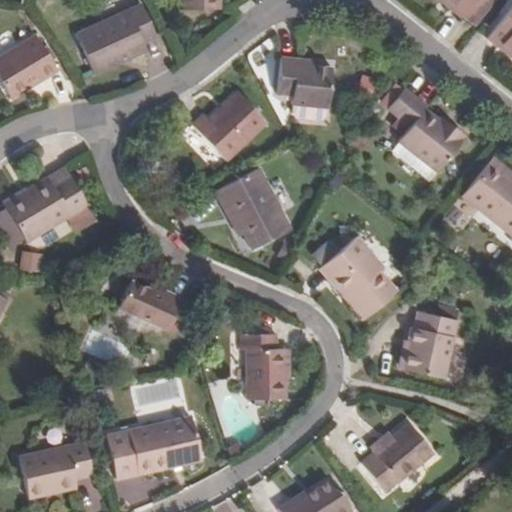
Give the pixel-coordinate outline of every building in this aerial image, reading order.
[(179,0),(180,9),(219,10),(218,0),(179,0)] [(447,0),(453,4),(449,7),(462,18),(476,0),(447,0)] [(76,35),(97,76),(150,49),(147,42),(159,36),(141,1),(76,35)] [(503,43),(511,49),(511,6),(487,38),(499,48),(503,43)] [(61,73),(38,36),(0,60),(0,75),(16,101),(61,73)] [(511,58),(511,49),(503,43),(499,48),(511,58)] [(300,57),(300,50),(284,49),(282,88),(296,89),(296,99),(329,101),(333,60),(315,58),(300,57)] [(225,157),(265,119),(234,87),(208,116),(201,110),(190,121),(225,157)] [(443,124),(434,117),(419,106),(422,101),(409,91),(393,112),(404,122),(395,137),(434,168),(459,137),(456,135),(459,130),(446,120),(443,124)] [(443,124),(446,120),(437,113),(434,117),(443,124)] [(488,153),(511,172),(511,164),(491,148),(488,153)] [(511,172),(488,153),(460,190),(511,229),(511,172)] [(234,212),(243,227),(252,244),(289,226),(258,165),(215,186),(229,214),(234,212)] [(68,169),(6,202),(29,240),(89,205),(68,169)] [(238,229),(243,227),(234,212),(229,214),(238,229)] [(350,290),(346,294),(364,314),(398,286),(380,264),(383,261),(356,231),(324,261),(350,290)] [(350,290),(324,261),(320,265),(346,294),(350,290)] [(119,305),(169,329),(183,297),(161,287),(158,293),(130,279),(119,305)] [(0,314),(9,297),(0,292),(0,314)] [(406,334),(399,362),(440,373),(454,313),(418,304),(413,320),(410,320),(406,334)] [(285,365),(285,344),(275,344),(275,330),(239,329),(239,344),(244,344),(245,393),(286,393),(285,365)] [(399,362),(406,334),(400,332),(394,360),(399,362)] [(114,476),(200,456),(190,414),(105,434),(114,476)] [(393,431),(374,446),(361,456),(385,486),(432,446),(410,418),(393,431)] [(374,446),(393,431),(389,427),(371,441),(374,446)] [(56,479),(77,472),(76,470),(92,466),(83,436),(20,454),(32,494),(58,487),(56,479)] [(79,481),(77,472),(56,479),(58,487),(79,481)] [(294,496),(290,492),(275,501),(282,511),(341,511),(350,507),(330,475),(313,485),(294,496)] [(294,496),(313,485),(310,480),(290,492),(294,496)]
